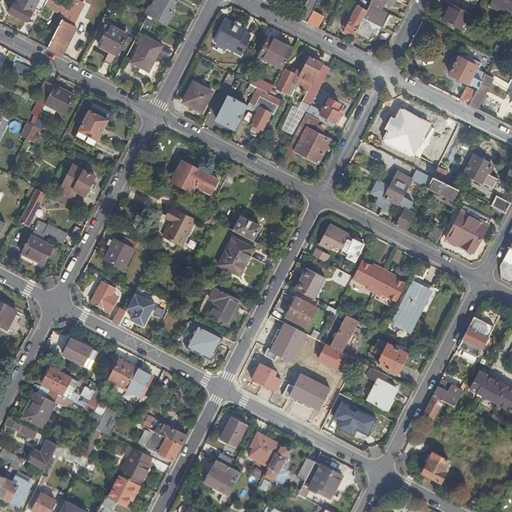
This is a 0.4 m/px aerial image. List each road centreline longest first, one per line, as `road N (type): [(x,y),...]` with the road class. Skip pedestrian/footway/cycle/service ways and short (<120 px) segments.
road 1 (residential): [(379,473),(476,281)]
road 2 (residential): [(220,389),(316,197)]
road 3 (residential): [(55,303),(154,114)]
road 4 (residential): [(220,389),(55,303)]
road 5 (residential): [(316,197),(154,114)]
road 6 (residential): [(476,281),(316,197)]
road 7 (residential): [(379,473),(220,389)]
road 8 (residential): [(154,114),(0,34)]
road 9 (residential): [(380,70),(241,0)]
road 10 (residential): [(511,139),(380,70)]
road 11 (residential): [(316,197),(380,70)]
road 12 (residential): [(158,511),(220,389)]
road 13 (residential): [(0,420),(55,303)]
road 14 (residential): [(154,114),(214,0)]
